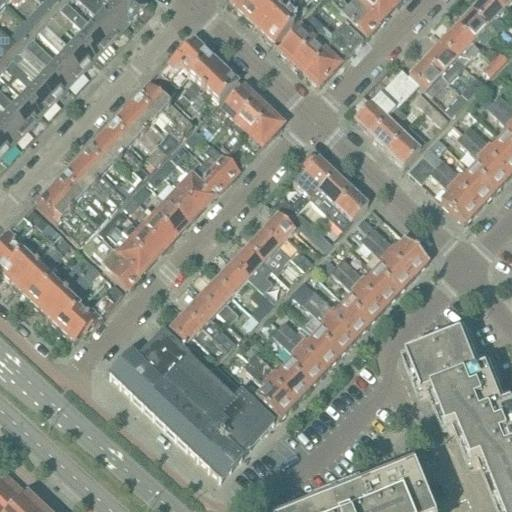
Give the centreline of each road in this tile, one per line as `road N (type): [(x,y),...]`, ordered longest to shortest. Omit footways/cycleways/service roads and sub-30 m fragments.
road 1 (residential): [(314,120),(70,383),(0,324)]
road 2 (residential): [(245,511),(344,438),(387,387),(385,354),(466,270)]
road 3 (residential): [(0,211),(194,8)]
road 4 (secondary): [(171,511),(0,354)]
road 5 (residential): [(466,270),(314,120)]
road 6 (residential): [(314,120),(428,0)]
road 7 (residential): [(314,120),(194,8)]
road 8 (secondary): [(0,410),(111,511)]
